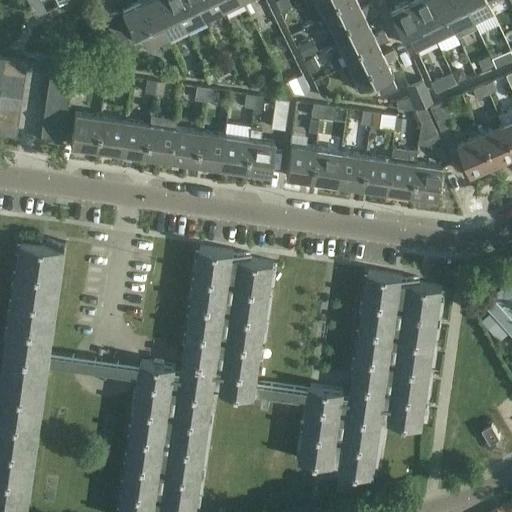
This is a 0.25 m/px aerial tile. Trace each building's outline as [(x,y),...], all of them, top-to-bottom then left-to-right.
[(134,0),(121,7),(104,16),(115,40),(133,31),(139,28),(147,44),(167,35),(159,18),(151,22),(141,0),(134,0)] [(141,0),(151,22),(159,18),(167,35),(185,26),(177,9),(171,13),(164,0),(141,0)] [(164,0),(171,13),(177,9),(185,26),(204,17),(197,0),(190,3),(188,0),(164,0)] [(188,0),(190,3),(197,0),(204,17),(224,8),(220,0),(188,0)] [(316,0),(325,17),(358,2),(357,0),(316,0)] [(404,0),(388,8),(400,32),(407,29),(414,46),(434,36),(427,21),(419,24),(407,0),(404,0)] [(407,0),(419,24),(427,21),(434,36),(453,27),(446,12),(439,14),(432,0),(407,0)] [(432,0),(439,14),(446,12),(453,27),(473,18),(465,2),(458,5),(455,0),(432,0)] [(455,0),(458,5),(465,2),(473,18),(491,9),(489,4),(487,0),(455,0)] [(358,2),(325,17),(336,40),(369,25),(364,14),(373,10),(369,2),(360,6),(358,2)] [(369,25),(336,40),(347,64),(380,48),(377,42),(386,38),(382,30),(374,34),(369,25)] [(380,48),(347,64),(358,86),(391,70),(386,60),(395,56),(391,48),(382,52),(380,48)] [(4,56),(2,70),(24,73),(26,59),(4,56)] [(235,83),(225,62),(214,67),(215,68),(206,72),(209,79),(235,83)] [(50,63),(48,76),(70,80),(72,66),(50,63)] [(70,80),(69,92),(82,93),(86,68),(72,66),(70,80)] [(2,70),(0,81),(0,82),(23,86),(24,73),(2,70)] [(113,86),(115,72),(106,71),(104,85),(113,86)] [(48,76),(46,89),(69,92),(70,80),(48,76)] [(156,78),(147,77),(145,90),(154,92),(156,78)] [(397,106),(414,108),(424,104),(432,100),(422,77),(407,84),(411,95),(395,102),(397,106)] [(165,79),(156,78),(154,92),(163,93),(165,79)] [(0,95),(21,98),(23,86),(0,82),(0,95)] [(476,97),(488,92),(484,82),(472,87),(476,97)] [(195,98),(203,99),(205,85),(197,84),(195,98)] [(205,85),(203,99),(217,101),(219,87),(205,85)] [(46,89),(44,101),(67,105),(69,92),(46,89)] [(252,107),(255,93),(245,92),(243,105),(252,107)] [(0,95),(0,107),(19,110),(21,98),(0,95)] [(284,127),(288,98),(274,96),(271,125),(284,127)] [(440,129),(451,124),(441,100),(429,105),(440,129)] [(44,101),(42,113),(65,116),(67,105),(44,101)] [(310,115),(320,116),(322,103),(312,102),(310,115)] [(322,103),(320,116),(332,118),(334,105),(322,103)] [(426,144),(439,138),(424,104),(414,108),(420,121),(417,142),(426,144)] [(0,107),(0,119),(17,122),(19,110),(0,107)] [(511,107),(497,114),(501,122),(511,146),(511,107)] [(360,122),(369,123),(371,110),(362,109),(360,122)] [(371,110),(369,123),(378,125),(380,111),(371,110)] [(70,143),(94,147),(99,114),(75,111),(70,143)] [(42,113),(41,126),(64,129),(65,116),(42,113)] [(99,114),(94,147),(119,150),(124,118),(99,114)] [(150,122),(144,154),(170,158),(174,125),(176,117),(151,114),(150,122)] [(124,118),(119,150),(144,154),(150,122),(124,118)] [(17,122),(0,119),(0,132),(16,135),(17,122)] [(511,146),(501,122),(478,133),(491,162),(511,152),(511,146)] [(174,125),(170,158),(195,161),(199,129),(174,125)] [(64,129),(41,126),(39,138),(62,141),(64,129)] [(199,129),(195,161),(220,165),(224,132),(199,129)] [(224,132),(220,165),(244,169),(248,136),(224,132)] [(491,162),(478,133),(455,142),(468,172),(491,162)] [(248,136),(244,169),(269,172),(274,140),(248,136)] [(285,174),(310,178),(315,146),(290,142),(285,174)] [(392,144),(391,157),(386,189),(411,193),(415,160),(417,147),(392,144)] [(315,146),(310,178),(336,182),(341,150),(315,146)] [(341,150),(336,182),(360,185),(365,153),(341,150)] [(365,153),(360,185),(386,189),(391,157),(365,153)] [(440,164),(415,160),(411,193),(435,196),(440,164)] [(0,387),(0,504),(23,508),(60,246),(21,240),(0,387)] [(256,381),(273,261),(241,256),(239,264),(232,263),(234,251),(200,245),(183,366),(142,360),(120,511),(197,511),(214,389),(254,395),(255,390),(262,392),(261,401),(269,403),(270,393),(308,398),(310,389),(256,381)] [(422,425),(442,285),(408,280),(407,288),(400,287),(402,274),(368,269),(350,393),(343,392),(344,389),(310,384),(310,389),(308,398),(299,458),(333,463),(334,455),(341,455),(339,468),(373,473),(381,419),(422,425)] [(511,282),(504,290),(501,289),(487,302),(511,330),(511,282)] [(490,442),(500,437),(491,423),(482,429),(490,442)] [(352,492),(355,472),(339,470),(336,489),(352,492)]
